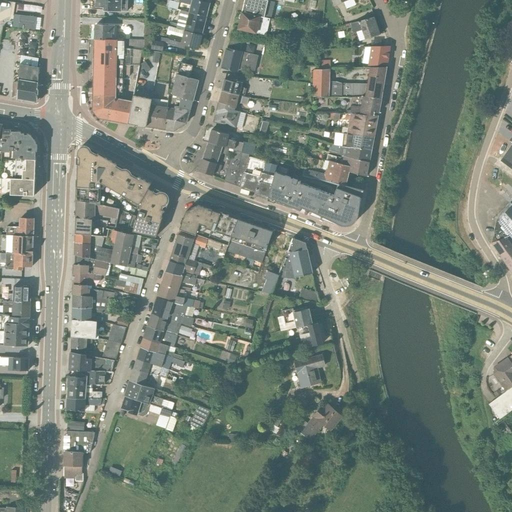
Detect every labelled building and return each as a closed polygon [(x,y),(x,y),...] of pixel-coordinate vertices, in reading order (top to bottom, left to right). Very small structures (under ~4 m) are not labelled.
[(95,0),(95,7),(103,7),(103,10),(105,10),(105,12),(119,12),(119,10),(127,11),(127,0),(95,0)] [(173,0),(173,1),(167,0),(166,6),(184,11),(185,7),(178,5),(179,2),(190,5),(188,12),(207,17),(210,3),(201,0),(173,0)] [(267,1),(267,0),(266,0),(244,0),(242,12),(270,18),(271,18),(274,3),(267,1)] [(353,0),(330,0),(334,7),(343,2),(346,9),(356,4),(353,0)] [(170,22),(169,26),(202,35),(207,17),(181,10),(177,24),(170,22)] [(242,12),(238,29),(256,33),(257,32),(266,35),(270,18),(242,12)] [(320,14),(309,12),(308,20),(318,21),(320,14)] [(35,23),(36,17),(14,15),(13,21),(35,23)] [(374,16),(350,24),(353,32),(356,31),(359,41),(379,34),(374,16)] [(7,20),(7,26),(34,29),(35,23),(7,20)] [(114,34),(115,25),(95,24),(94,31),(93,31),(93,38),(94,38),(95,39),(112,39),(112,34),(114,34)] [(144,50),(149,51),(151,33),(152,33),(153,27),(151,27),(151,25),(148,25),(148,26),(146,26),(144,50)] [(153,41),(152,49),(163,50),(164,43),(168,43),(168,44),(189,50),(190,47),(199,49),(202,35),(168,26),(166,34),(170,35),(169,38),(161,37),(160,42),(153,41)] [(238,67),(254,71),(258,55),(240,51),(242,40),(230,37),(227,48),(222,68),(237,72),(238,67)] [(94,58),(141,58),(143,50),(125,48),(125,40),(95,39),(94,58)] [(125,40),(125,48),(144,50),(145,40),(125,40)] [(365,47),(361,66),(386,65),(389,46),(365,47)] [(152,62),(157,63),(159,53),(148,51),(147,55),(153,56),(152,62)] [(94,58),(94,76),(124,77),(124,75),(130,75),(130,65),(139,66),(141,58),(94,58)] [(150,69),(145,61),(141,64),(146,72),(150,69)] [(193,66),(180,62),(171,94),(192,101),(198,80),(190,78),(193,66)] [(38,99),(39,68),(20,64),(18,83),(13,82),(12,98),(28,101),(35,102),(38,99)] [(381,99),(386,67),(370,67),(366,84),(342,83),(336,81),(330,81),(330,69),(313,70),(312,96),(350,98),(363,97),(363,96),(381,99)] [(124,77),(94,76),(93,95),(123,96),(124,77)] [(242,83),(243,82),(238,80),(237,82),(224,79),(221,90),(239,95),(241,87),(248,89),(249,85),(242,83)] [(135,89),(128,125),(146,128),(152,92),(135,89)] [(239,95),(221,90),(218,102),(231,105),(230,107),(235,108),(237,103),(247,105),(249,98),(239,95)] [(169,94),(168,105),(190,108),(192,101),(170,94),(169,94)] [(123,96),(93,95),(93,108),(95,111),(94,112),(97,115),(98,115),(100,118),(128,123),(132,101),(123,99),(123,96)] [(378,112),(381,99),(363,96),(363,97),(351,98),(351,104),(354,104),(354,106),(351,106),(350,110),(346,110),(346,113),(378,115),(374,114),(375,112),(378,112)] [(217,123),(236,128),(236,127),(242,128),(246,113),(240,112),(235,110),(235,108),(230,107),(231,105),(218,102),(215,115),(213,122),(217,123)] [(167,108),(150,104),(146,126),(165,129),(167,108)] [(186,122),(190,108),(168,105),(165,129),(174,130),(186,122)] [(346,133),(374,137),(378,115),(350,113),(346,133)] [(36,159),(37,143),(28,133),(19,133),(19,131),(12,131),(12,129),(11,129),(11,128),(3,127),(2,143),(1,158),(36,159)] [(229,134),(211,129),(208,142),(234,149),(233,150),(234,151),(249,154),(252,155),(254,146),(255,144),(244,141),(244,142),(228,139),(229,134)] [(343,133),(341,146),(371,149),(374,137),(343,133)] [(208,142),(203,158),(228,167),(230,158),(232,158),(234,151),(233,150),(234,149),(208,142)] [(511,142),(500,160),(511,168),(511,142)] [(369,162),(371,149),(341,146),(330,143),(328,152),(369,162)] [(104,188),(139,209),(148,188),(151,183),(116,163),(86,146),(83,146),(80,147),(78,149),(77,152),(77,163),(77,186),(104,188)] [(268,197),(277,165),(248,156),(249,154),(234,151),(232,158),(230,158),(228,167),(225,182),(268,197)] [(329,161),(334,162),(336,157),(328,154),(326,160),(329,161)] [(369,162),(343,156),(342,164),(350,167),(349,171),(366,176),(369,162)] [(1,158),(0,177),(35,179),(36,159),(1,158)] [(199,171),(225,180),(228,167),(203,158),(199,170),(199,171)] [(346,186),(350,167),(329,161),(327,170),(325,169),(324,174),(305,169),(304,171),(303,175),(346,186)] [(292,204),(292,205),(319,214),(318,218),(329,221),(330,220),(335,221),(336,219),(346,221),(346,220),(357,222),(359,210),(339,205),(340,201),(360,205),(363,190),(344,186),(329,182),(303,175),(304,171),(277,164),(277,165),(268,197),(268,198),(280,202),(281,200),(284,201),(285,204),(288,203),(292,204)] [(365,181),(348,176),(346,186),(363,190),(365,181)] [(35,179),(0,177),(0,178),(0,183),(0,184),(1,194),(34,195),(35,179)] [(104,188),(77,186),(76,201),(95,203),(95,204),(103,205),(104,188)] [(153,191),(148,188),(139,209),(137,216),(132,214),(131,215),(127,229),(156,236),(162,217),(161,216),(163,211),(164,212),(168,199),(167,196),(165,193),(163,192),(154,190),(153,191)] [(76,201),(76,217),(95,219),(95,214),(117,219),(119,209),(95,204),(95,203),(76,201)] [(360,205),(340,201),(339,205),(359,210),(360,205)] [(511,204),(510,202),(499,213),(496,220),(491,242),(505,237),(509,235),(511,238),(511,236),(511,204)] [(230,236),(238,219),(208,208),(203,207),(198,205),(185,211),(179,229),(195,234),(197,230),(203,233),(205,227),(211,229),(210,235),(221,239),(223,233),(230,236)] [(75,234),(103,236),(104,228),(92,226),(92,219),(76,217),(75,234)] [(6,226),(6,235),(33,236),(33,219),(19,218),(19,226),(6,226)] [(261,263),(273,231),(238,219),(230,236),(226,251),(261,263)] [(179,229),(172,254),(193,260),(198,246),(204,248),(205,245),(207,246),(210,246),(212,240),(195,234),(179,229)] [(114,249),(137,254),(139,245),(141,236),(117,231),(115,243),(114,249)] [(271,294),(278,276),(286,253),(292,238),(278,233),(265,270),(266,271),(263,280),(265,281),(261,292),(271,294)] [(103,236),(75,234),(75,255),(111,263),(113,250),(102,248),(104,237),(103,236)] [(33,236),(6,235),(6,253),(32,254),(33,236)] [(491,242),(500,256),(511,246),(511,244),(505,237),(491,242)] [(292,238),(286,253),(307,248),(305,242),(292,238)] [(511,246),(500,256),(505,263),(511,258),(511,246)] [(312,273),(307,248),(286,253),(278,276),(294,279),(294,277),(312,273)] [(137,254),(114,249),(111,263),(134,268),(137,254)] [(6,253),(5,269),(22,270),(22,266),(32,267),(32,254),(6,253)] [(172,254),(165,272),(182,275),(183,272),(193,274),(193,273),(198,275),(201,266),(208,268),(209,265),(193,260),(172,254)] [(92,274),(105,276),(108,262),(75,255),(74,264),(73,264),(73,273),(92,274)] [(130,274),(146,277),(147,271),(115,264),(115,267),(120,269),(130,271),(130,274)] [(165,272),(161,284),(184,290),(190,291),(190,289),(179,286),(180,283),(195,286),(195,285),(197,285),(198,283),(203,284),(204,280),(182,275),(165,272)] [(73,273),(72,284),(91,285),(92,279),(101,280),(101,276),(92,274),(73,273)] [(118,279),(142,284),(143,279),(119,273),(118,279)] [(118,280),(116,280),(114,285),(125,288),(124,291),(139,294),(142,284),(118,279),(118,280)] [(91,285),(73,284),(73,294),(92,295),(92,297),(110,299),(114,299),(114,293),(91,290),(91,285)] [(184,290),(161,284),(157,296),(182,305),(195,307),(202,309),(203,303),(200,302),(200,301),(182,297),(184,290)] [(8,294),(8,300),(30,301),(30,286),(13,286),(13,294),(8,294)] [(301,289),(299,300),(319,305),(317,293),(301,289)] [(92,295),(73,294),(72,307),(92,308),(108,310),(110,299),(92,297),(92,295)] [(125,301),(136,304),(137,298),(127,295),(127,296),(125,301)] [(157,296),(154,305),(192,317),(195,307),(182,305),(157,296)] [(8,300),(3,301),(3,314),(12,315),(12,316),(29,317),(30,301),(8,300)] [(224,300),(222,308),(229,309),(230,302),(224,300)] [(181,323),(191,326),(194,317),(192,317),(154,305),(152,313),(181,323)] [(107,314),(108,310),(92,308),(72,307),(72,319),(97,321),(100,322),(101,314),(107,314)] [(277,317),(280,331),(312,324),(309,309),(303,310),(303,308),(293,311),(292,309),(282,311),(283,316),(277,317)] [(152,313),(148,325),(177,334),(181,323),(152,313)] [(3,314),(0,314),(0,344),(28,346),(29,317),(12,316),(12,315),(3,314)] [(128,320),(118,317),(116,324),(127,326),(128,320)] [(246,319),(244,327),(251,328),(253,320),(246,319)] [(97,321),(72,320),(71,336),(95,338),(96,338),(97,321)] [(302,348),(322,344),(317,323),(307,326),(308,333),(299,335),(300,341),(300,342),(302,348)] [(121,343),(126,327),(112,324),(108,340),(121,343)] [(173,347),(177,334),(148,325),(143,338),(173,347)] [(93,350),(95,350),(95,344),(92,343),(92,338),(71,336),(70,352),(86,355),(87,344),(90,344),(90,351),(92,351),(93,350)] [(288,339),(290,351),(299,349),(298,338),(295,338),(294,337),(290,337),(290,339),(288,339)] [(173,347),(143,338),(141,347),(181,360),(183,357),(174,354),(175,348),(173,347)] [(228,339),(225,349),(232,351),(235,342),(228,339)] [(115,360),(121,343),(107,340),(101,358),(115,360)] [(141,347),(137,358),(161,367),(169,370),(171,362),(176,363),(176,365),(182,367),(184,361),(181,360),(141,347)] [(70,352),(69,370),(86,371),(93,371),(111,372),(114,360),(70,352)] [(230,354),(226,363),(233,366),(237,357),(230,354)] [(294,362),(300,388),(321,383),(317,368),(325,366),(322,354),(294,362)] [(0,356),(0,365),(8,366),(7,371),(28,370),(28,358),(0,356)] [(505,392),(511,386),(511,364),(507,357),(493,367),(492,374),(505,392)] [(134,368),(158,376),(161,367),(137,358),(134,368)] [(158,376),(134,368),(130,381),(154,388),(158,376)] [(92,384),(93,371),(86,371),(85,376),(69,377),(68,387),(92,388),(92,384)] [(93,371),(92,384),(104,385),(104,373),(111,373),(111,372),(93,371)] [(179,377),(177,382),(184,385),(186,380),(179,377)] [(161,408),(171,411),(174,403),(152,396),(154,388),(143,385),(141,392),(127,387),(124,396),(127,397),(150,404),(161,408)] [(511,409),(511,386),(505,392),(488,404),(499,419),(511,409)] [(68,387),(67,398),(101,399),(102,392),(92,392),(92,388),(68,387)] [(124,401),(122,408),(128,410),(127,412),(137,415),(142,416),(147,414),(150,404),(127,397),(126,400),(125,400),(124,401)] [(67,398),(66,410),(85,411),(94,411),(94,405),(103,406),(105,399),(101,399),(67,398)] [(280,414),(273,410),(264,425),(278,433),(293,406),(286,403),(280,414)] [(301,432),(300,433),(310,441),(323,425),(328,430),(342,414),(336,409),(335,411),(327,404),(323,409),(320,407),(312,416),(313,417),(308,423),(304,420),(297,428),(301,432)] [(200,429),(209,411),(198,405),(192,418),(187,415),(185,420),(190,423),(189,423),(200,429)] [(171,412),(171,411),(161,408),(159,414),(169,418),(171,412)] [(177,414),(171,412),(169,418),(165,429),(172,432),(177,419),(176,418),(177,414)] [(66,451),(65,451),(64,477),(76,477),(76,481),(83,481),(83,473),(82,473),(82,452),(90,452),(95,433),(95,432),(67,430),(67,431),(66,451)] [(229,434),(228,442),(238,443),(238,435),(229,434)] [(181,444),(172,462),(177,464),(180,457),(181,458),(187,447),(181,444)] [(299,463),(307,468),(316,455),(314,453),(312,455),(306,451),(299,463)]
